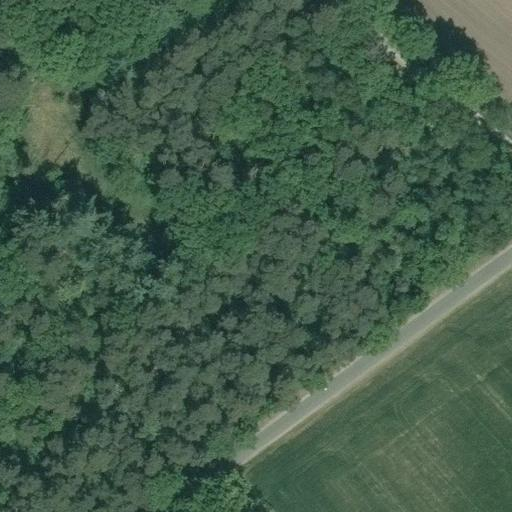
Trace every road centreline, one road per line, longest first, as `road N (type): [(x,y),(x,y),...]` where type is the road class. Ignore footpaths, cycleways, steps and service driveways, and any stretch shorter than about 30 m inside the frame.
road 1 (residential): [(167,511),(511,253)]
road 2 (residential): [(511,140),(338,0)]
